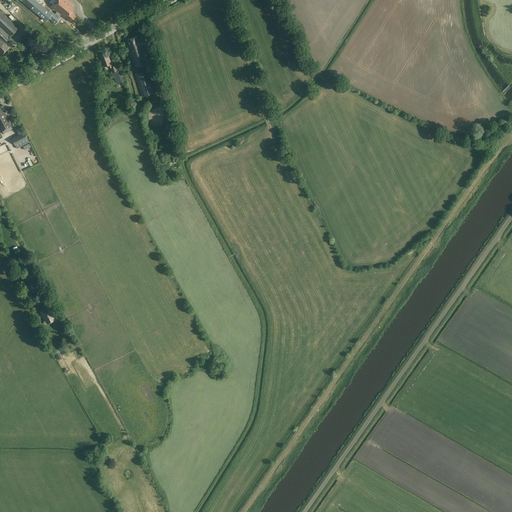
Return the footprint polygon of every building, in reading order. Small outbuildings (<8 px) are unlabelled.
[(56,0),(51,6),(57,11),(55,14),(51,11),(50,11),(36,0),(20,0),(46,21),(49,18),(56,24),(60,18),(59,17),(61,14),(65,18),(66,17),(71,21),(76,15),(71,11),(75,6),(68,0),(56,0)] [(0,52),(2,54),(9,46),(4,42),(18,28),(0,10),(0,52)] [(128,45),(135,67),(149,62),(147,57),(144,48),(142,48),(141,45),(143,45),(141,40),(139,41),(137,36),(127,39),(129,45),(128,45)] [(153,40),(149,41),(156,67),(160,66),(153,40)] [(109,68),(111,67),(117,84),(124,81),(120,70),(118,71),(116,65),(112,67),(111,64),(112,64),(108,53),(101,56),(104,66),(108,65),(109,68)] [(135,73),(143,97),(156,93),(151,79),(155,77),(152,68),(148,69),(135,73)] [(0,128),(1,131),(12,126),(5,113),(4,114),(0,106),(0,128)] [(11,138),(15,145),(28,139),(24,131),(11,138)] [(23,281),(29,294),(36,290),(30,277),(23,281)] [(50,307),(41,312),(45,320),(45,319),(48,324),(55,320),(51,314),(55,312),(53,308),(51,309),(50,307)] [(52,350),(57,359),(62,356),(57,347),(52,350)]
